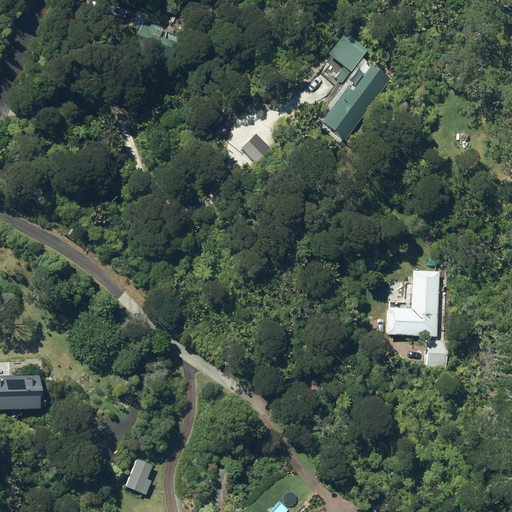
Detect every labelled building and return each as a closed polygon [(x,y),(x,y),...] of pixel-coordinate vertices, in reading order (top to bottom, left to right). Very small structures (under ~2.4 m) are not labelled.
[(142,21),(131,53),(172,68),(173,64),(179,47),(158,39),(161,28),(142,21)] [(324,52),(347,70),(365,47),(341,29),(324,52)] [(342,85),(317,118),(342,136),(388,76),(369,62),(348,89),(342,85)] [(261,110),(256,100),(241,108),(247,118),(261,110)] [(381,335),(434,337),(436,272),(409,271),(408,309),(382,308),(381,335)] [(423,369),(444,369),(444,341),(424,341),(423,369)] [(0,377),(0,410),(38,410),(37,377),(0,377)] [(85,458),(99,469),(111,455),(97,444),(85,458)] [(123,485),(142,493),(149,479),(144,477),(150,464),(136,457),(123,485)]
